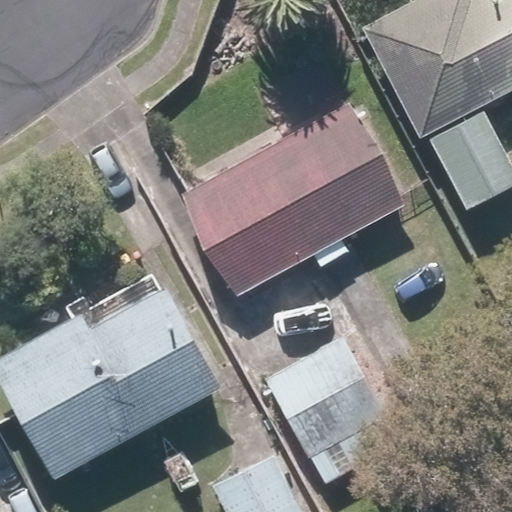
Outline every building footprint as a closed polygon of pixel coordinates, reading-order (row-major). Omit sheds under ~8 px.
[(467,209),(511,185),(511,157),(484,105),(511,89),(511,0),(407,0),(366,22),(467,209)] [(236,294),(313,253),(320,266),(351,249),(344,237),(412,200),(357,97),(181,191),(236,294)] [(0,363),(0,371),(55,475),(225,385),(167,276),(0,363)] [(342,333),(265,379),(326,481),(402,435),(342,333)] [(305,511),(275,454),(215,485),(228,511),(305,511)] [(25,511),(17,495),(0,503),(0,511),(25,511)]
